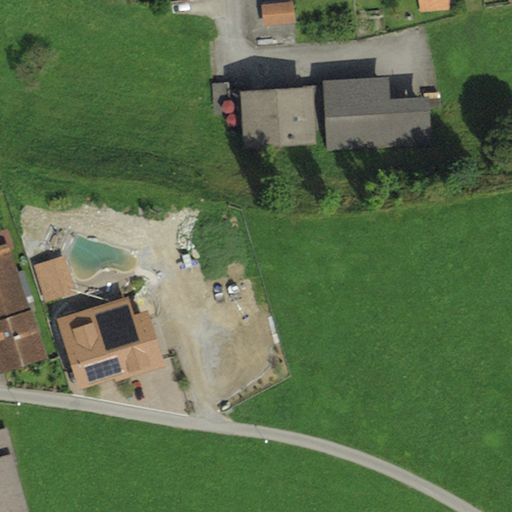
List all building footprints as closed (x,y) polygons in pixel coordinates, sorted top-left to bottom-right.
[(296,0),(264,0),(265,16),(297,15),(296,0)] [(449,0),(425,0),(426,13),(450,13),(449,0)] [(400,83),(324,86),(327,141),(434,136),(433,102),(401,103),(400,83)] [(314,93),(239,94),(240,149),(315,147),(314,93)] [(0,317),(31,307),(11,249),(15,248),(7,228),(0,230),(0,317)] [(62,322),(57,324),(78,389),(116,377),(118,382),(165,367),(146,308),(135,311),(131,299),(100,309),(104,323),(101,324),(97,312),(91,314),(86,299),(58,308),(62,322)] [(31,307),(0,317),(0,373),(48,357),(31,307)] [(0,511),(28,511),(14,460),(17,459),(7,427),(0,428),(0,511)]
